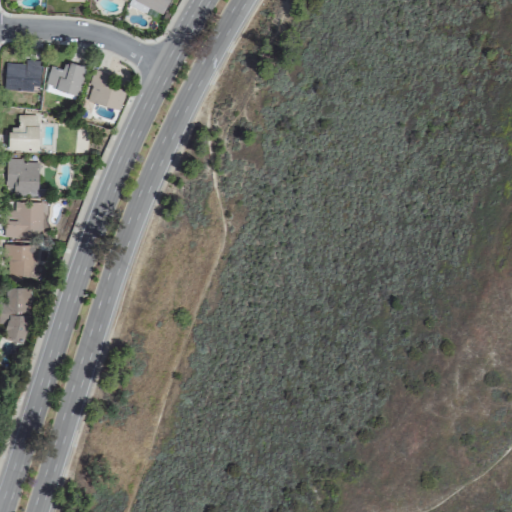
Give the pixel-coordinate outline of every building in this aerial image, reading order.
[(144,13),(146,7),(160,13),(165,0),(130,0),(128,5),(144,13)] [(39,60),(25,59),(25,63),(4,62),(3,88),(38,89),(39,60)] [(76,94),(85,67),(63,60),(61,68),(49,65),(43,84),(76,94)] [(124,89),(107,84),(110,73),(94,68),(85,100),(118,109),(124,89)] [(36,114),(16,115),(16,127),(7,127),(8,150),(37,149),(36,114)] [(37,162),(5,161),(5,194),(36,195),(37,162)] [(41,202),(12,201),(12,217),(3,216),(3,237),(41,237),(41,202)] [(6,277),(35,277),(35,244),(7,244),(6,277)] [(0,321),(4,322),(4,340),(27,340),(27,287),(0,287),(0,321)]
